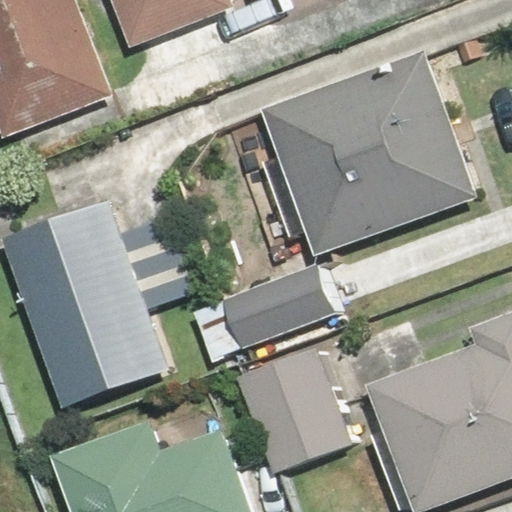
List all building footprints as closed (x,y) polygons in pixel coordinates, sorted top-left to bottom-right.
[(130,102),(93,0),(0,0),(0,100),(15,143),(130,102)] [(251,10),(247,0),(124,0),(145,51),(251,10)] [(279,113),(293,156),(247,172),(275,253),(321,236),(329,259),(498,201),(447,55),(279,113)] [(127,194),(14,229),(70,407),(183,372),(127,194)] [(339,274),(211,312),(226,365),(355,326),(339,274)] [(494,350),(385,389),(428,511),(511,481),(511,324),(488,333),(494,350)] [(337,353),(257,380),(289,479),(370,452),(337,353)] [(170,425),(71,458),(87,511),(264,511),(241,436),(179,455),(170,425)]
